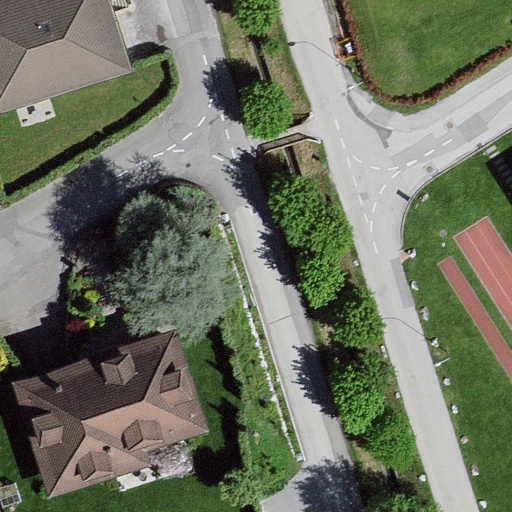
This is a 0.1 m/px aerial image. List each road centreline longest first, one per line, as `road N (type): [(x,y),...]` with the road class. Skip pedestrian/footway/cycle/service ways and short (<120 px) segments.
road 1 (residential): [(219,98),(349,511)]
road 2 (residential): [(464,511),(367,203)]
road 3 (residential): [(219,98),(0,236)]
road 4 (residential): [(367,203),(301,0)]
road 5 (residential): [(367,203),(511,109)]
